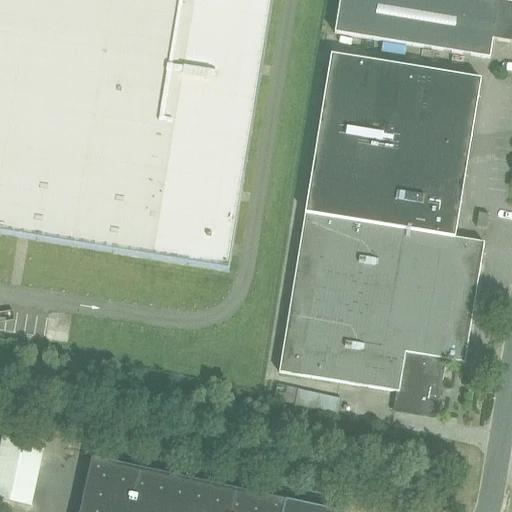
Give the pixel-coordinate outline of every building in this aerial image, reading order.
[(0,0),(0,234),(152,259),(228,272),(272,0),(0,0)] [(511,0),(339,0),(334,33),(490,59),(493,40),(511,43),(511,0)] [(331,54),(305,213),(279,373),(398,392),(397,401),(395,401),(393,413),(436,420),(438,408),(436,408),(440,386),(442,386),(446,359),(465,363),(485,242),(464,239),(464,235),(456,233),(481,79),(331,54)] [(487,229),(489,214),(479,213),(477,227),(487,229)] [(0,499),(30,506),(44,446),(3,437),(0,451),(0,499)] [(344,511),(91,457),(79,511),(344,511)]
